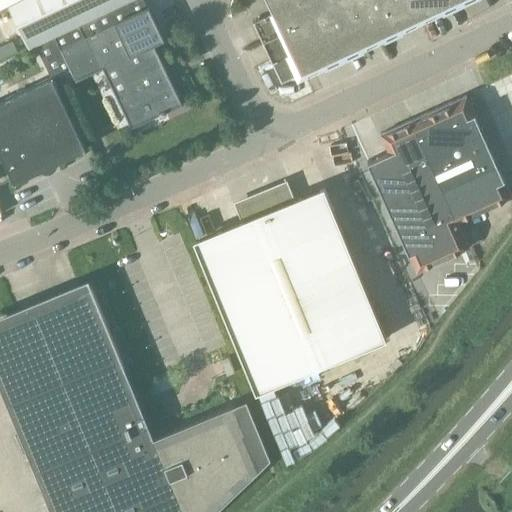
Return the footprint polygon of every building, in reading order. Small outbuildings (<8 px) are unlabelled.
[(34,0),(55,36),(61,50),(148,9),(143,0),(34,0)] [(265,0),(271,13),(252,22),(281,83),(379,37),(362,0),(265,0)] [(409,0),(362,0),(379,37),(418,18),(409,0)] [(409,0),(418,18),(457,0),(409,0)] [(148,9),(61,50),(76,81),(106,66),(133,124),(179,102),(151,43),(161,38),(148,9)] [(0,101),(0,151),(14,183),(85,149),(51,78),(0,101)] [(466,96),(411,120),(426,154),(481,129),(466,96)] [(426,154),(411,120),(380,134),(388,153),(367,162),(417,272),(469,249),(457,223),(442,188),(426,154)] [(497,164),(481,129),(426,154),(442,188),(497,164)] [(497,164),(442,188),(457,223),(511,198),(497,164)] [(194,244),(255,393),(386,340),(325,190),(295,203),(288,184),(235,205),(243,224),(194,244)] [(108,285),(110,291),(116,288),(114,282),(108,285)] [(91,286),(0,323),(0,371),(26,434),(18,438),(24,453),(27,452),(52,511),(211,511),(232,493),(270,456),(246,399),(154,437),(91,286)]
